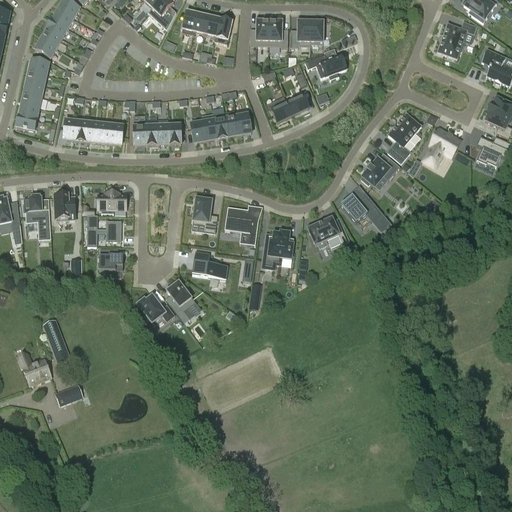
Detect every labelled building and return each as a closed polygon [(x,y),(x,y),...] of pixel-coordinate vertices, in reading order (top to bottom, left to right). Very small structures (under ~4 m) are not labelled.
[(90,0),(73,0),(83,8),(90,0)] [(147,0),(143,4),(144,4),(152,12),(162,0),(147,0)] [(167,0),(162,0),(152,12),(160,20),(173,6),(167,0)] [(485,0),(483,3),(478,0),(469,0),(463,9),(470,13),(468,17),(483,27),(487,21),(486,20),(491,13),(492,13),(496,7),(486,0),(485,0)] [(124,6),(119,2),(115,6),(120,11),(124,6)] [(64,3),(58,13),(74,22),(80,12),(64,3)] [(74,22),(58,13),(52,23),(52,22),(52,23),(68,32),(74,22)] [(0,14),(0,26),(7,28),(10,16),(0,14)] [(194,35),(198,17),(187,14),(181,36),(193,39),(194,35)] [(209,20),(198,17),(194,35),(205,38),(209,20)] [(220,22),(209,20),(205,38),(215,40),(216,41),(220,22)] [(216,41),(215,40),(214,45),(226,48),(232,25),(220,22),(216,41)] [(68,32),(52,23),(46,33),(62,42),(68,32)] [(256,38),(250,38),(250,50),(257,51),(257,49),(269,50),(269,24),(256,24),(256,33),(256,38)] [(269,24),(269,50),(281,50),(281,51),(287,51),(288,39),(282,39),(282,33),(282,24),(269,24)] [(310,48),(310,25),(297,24),(297,39),(290,39),(290,51),(298,51),(298,50),(310,50),(310,48)] [(310,25),(310,48),(323,48),(323,25),(310,25)] [(456,62),(457,63),(457,62),(457,61),(466,35),(474,38),(476,30),(463,25),(461,32),(448,28),(448,27),(447,27),(447,28),(438,55),(437,54),(437,56),(438,56),(456,62)] [(46,33),(40,43),(56,52),(62,42),(46,33)] [(56,52),(40,43),(34,53),(50,62),(56,52)] [(500,86),(501,86),(509,90),(511,84),(511,71),(503,68),(506,61),(487,53),(481,65),(490,69),(486,79),(495,83),(494,84),(500,86)] [(325,58),(305,66),(307,73),(316,70),(320,82),(328,79),(330,84),(339,80),(337,76),(346,72),(341,59),(327,65),(325,58)] [(231,68),(232,61),(221,59),(220,66),(231,68)] [(29,74),(47,78),(49,67),(31,63),(29,74)] [(294,77),(291,70),(282,74),(285,81),(294,77)] [(47,78),(29,74),(26,86),(44,90),(47,78)] [(262,78),(264,84),(276,81),(275,75),(262,78)] [(301,76),(295,79),(301,91),(306,88),(301,76)] [(26,86),(25,90),(24,90),(22,96),(24,97),(42,101),(44,90),(26,86)] [(295,103),(287,107),(293,119),(308,111),(301,95),(293,99),(295,103)] [(316,100),(319,108),(329,104),(326,96),(316,100)] [(24,97),(21,108),(39,112),(42,101),(24,97)] [(489,112),(510,122),(511,117),(511,100),(509,107),(496,101),(493,106),(492,106),(489,112)] [(277,106),(269,110),(277,126),(293,119),(287,107),(279,110),(277,106)] [(21,108),(19,119),(37,123),(39,112),(21,108)] [(510,122),(489,112),(486,119),(487,119),(485,124),(498,131),(496,135),(508,141),(511,132),(511,131),(507,129),(510,122)] [(247,113),(235,115),(239,138),(251,136),(247,113)] [(239,138),(235,115),(224,117),(228,140),(239,138)] [(228,140),(224,117),(212,119),(213,124),(213,123),(217,142),(228,140)] [(407,117),(406,117),(405,117),(405,118),(389,138),(388,137),(388,138),(388,139),(389,139),(396,145),(387,156),(400,167),(410,156),(403,150),(420,130),(421,129),(420,129),(407,117)] [(436,121),(430,117),(426,124),(433,128),(436,121)] [(37,123),(19,119),(16,131),(34,135),(37,123)] [(202,125),(203,125),(202,123),(190,125),(194,146),(205,144),(202,125)] [(213,124),(203,125),(202,125),(205,144),(217,142),(213,123),(213,124)] [(75,144),(77,125),(65,124),(63,143),(75,144)] [(89,126),(77,125),(75,144),(87,145),(89,126)] [(145,127),(146,127),(146,125),(133,125),(134,149),(146,149),(145,127)] [(89,126),(87,145),(98,146),(100,127),(89,126)] [(111,128),(100,127),(98,146),(109,147),(111,128)] [(157,127),(146,127),(145,127),(146,149),(157,148),(157,129),(157,127)] [(111,128),(109,147),(121,149),(123,130),(111,128)] [(180,128),(168,129),(169,148),(181,147),(180,128)] [(168,129),(157,129),(157,148),(169,148),(168,129)] [(431,149),(426,157),(438,165),(443,156),(451,160),(460,144),(439,132),(430,148),(431,149)] [(509,153),(511,147),(495,140),(492,146),(480,140),(476,148),(482,151),(476,164),(486,168),(487,166),(496,170),(501,159),(505,161),(509,153)] [(367,174),(360,182),(368,189),(370,187),(374,191),(383,180),(388,184),(399,170),(389,162),(384,168),(377,162),(370,170),(366,174),(367,174)] [(408,175),(413,178),(420,166),(415,163),(408,175)] [(405,166),(401,170),(406,174),(410,170),(405,166)] [(119,211),(126,211),(126,201),(119,200),(119,197),(105,196),(105,198),(98,198),(98,212),(119,213),(119,211)] [(54,198),(54,204),(56,224),(76,223),(74,200),(68,200),(68,197),(54,198)] [(340,208),(356,226),(367,217),(380,234),(390,226),(381,215),(379,217),(364,200),(358,206),(352,198),(340,208)] [(25,207),(23,207),(23,216),(25,215),(26,227),(38,226),(39,244),(51,243),(49,213),(42,213),(41,201),(39,201),(39,199),(32,200),(32,201),(24,202),(25,207)] [(0,227),(10,226),(11,228),(17,226),(15,216),(10,217),(6,202),(3,203),(2,201),(0,201),(0,227)] [(211,204),(196,202),(193,226),(204,227),(204,234),(215,235),(217,219),(209,218),(211,204)] [(435,212),(439,207),(435,203),(431,208),(435,212)] [(93,218),(93,212),(88,212),(88,209),(82,209),(82,218),(93,218)] [(247,219),(248,213),(228,211),(224,234),(249,237),(248,248),(255,248),(259,220),(247,219)] [(87,219),(87,250),(96,250),(96,236),(106,236),(106,244),(120,245),(121,225),(106,225),(106,232),(96,232),(97,219),(87,219)] [(337,234),(331,221),(307,232),(315,249),(317,247),(319,251),(327,248),(325,244),(338,238),(343,248),(350,245),(343,231),(337,234)] [(22,243),(20,231),(13,232),(15,244),(22,243)] [(291,262),(294,242),(288,242),(289,236),(280,235),(280,237),(274,236),(273,238),(267,237),(262,271),(274,272),(275,267),(280,268),(281,261),(291,262)] [(347,251),(350,257),(357,253),(354,248),(347,251)] [(99,274),(122,274),(123,259),(112,258),(112,252),(100,252),(100,259),(99,259),(99,274)] [(195,254),(192,278),(226,283),(228,269),(222,268),(208,266),(210,256),(195,254)] [(245,262),(242,283),(250,284),(253,263),(245,262)] [(307,263),(301,262),(299,282),(304,283),(307,263)] [(78,263),(71,263),(72,283),(81,283),(81,263),(78,263)] [(195,306),(178,285),(167,294),(175,305),(170,309),(184,327),(189,323),(183,315),(195,306)] [(259,288),(252,287),(249,312),(256,313),(259,288)] [(144,302),(137,307),(152,326),(165,316),(152,299),(145,304),(144,302)] [(55,323),(43,328),(57,362),(68,358),(55,323)] [(170,366),(161,354),(154,359),(163,371),(170,366)] [(44,363),(30,369),(26,358),(19,361),(23,372),(29,388),(33,387),(51,380),(44,363)] [(172,391),(180,387),(173,373),(172,373),(170,368),(163,371),(172,391)] [(78,389),(55,397),(60,409),(82,400),(78,389)]
